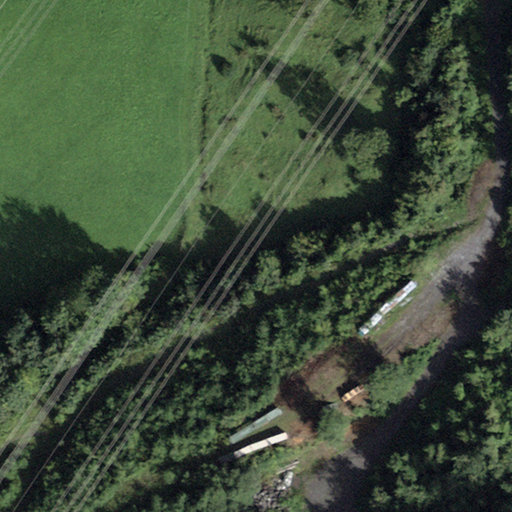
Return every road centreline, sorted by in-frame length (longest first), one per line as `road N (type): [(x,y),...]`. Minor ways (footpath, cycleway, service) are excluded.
road 1 (track): [(0,464),(159,358),(498,196)]
road 2 (track): [(330,511),(448,348),(494,230),(495,0)]
road 3 (track): [(3,459),(20,429),(179,266),(198,223),(201,0)]
